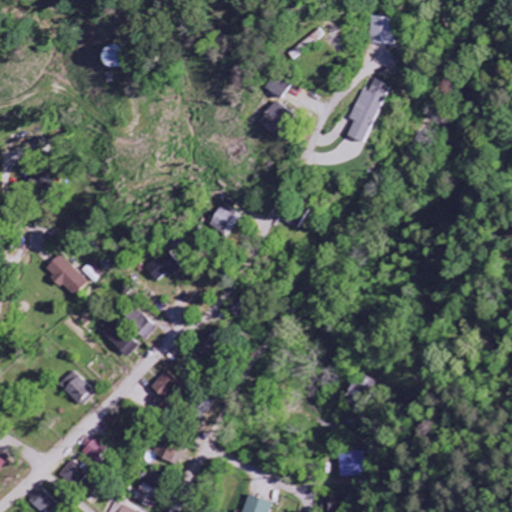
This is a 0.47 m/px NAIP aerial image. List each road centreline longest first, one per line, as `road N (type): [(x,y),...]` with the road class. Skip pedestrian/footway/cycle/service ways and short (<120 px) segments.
road 1 (residential): [(0,511),(242,282),(337,99),(341,53)]
road 2 (residential): [(243,374),(473,97),(477,0)]
road 3 (residential): [(177,511),(243,374)]
road 4 (residential): [(311,511),(302,494),(209,446)]
